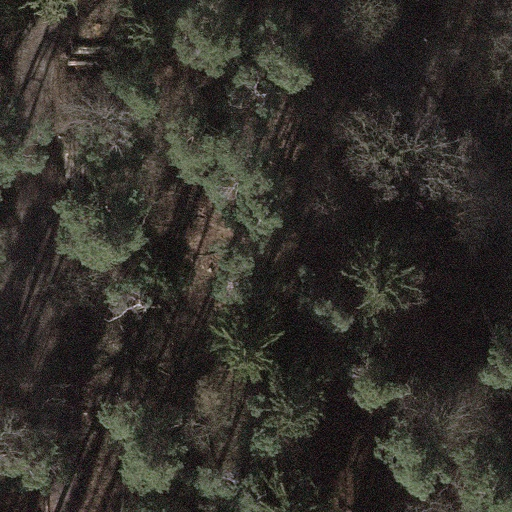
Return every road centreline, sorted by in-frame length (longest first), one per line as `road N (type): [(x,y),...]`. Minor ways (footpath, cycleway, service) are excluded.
road 1 (track): [(61,0),(50,10),(27,132),(33,295)]
road 2 (track): [(511,221),(343,0)]
road 3 (track): [(33,295),(66,511)]
